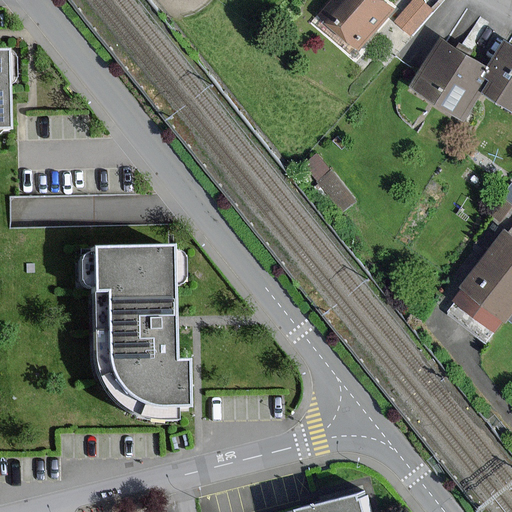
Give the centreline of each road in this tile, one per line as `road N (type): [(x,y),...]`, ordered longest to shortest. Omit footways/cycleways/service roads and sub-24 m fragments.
road 1 (residential): [(368,415),(36,0)]
road 2 (residential): [(67,511),(368,415)]
road 3 (residential): [(443,511),(368,415)]
